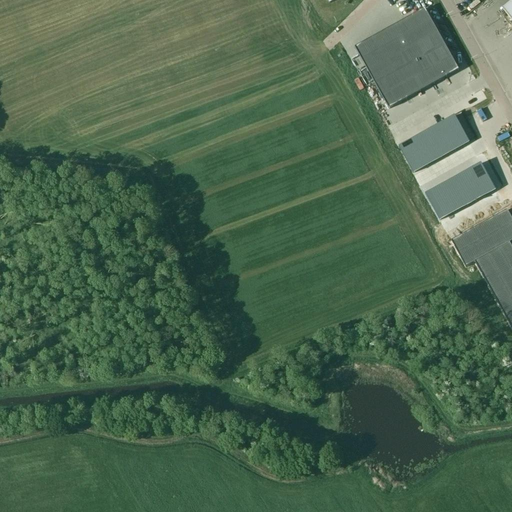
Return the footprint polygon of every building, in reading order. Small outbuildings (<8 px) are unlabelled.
[(511,2),(503,10),(511,21),(511,2)] [(424,9),(354,48),(388,109),(458,70),(424,9)] [(454,116),(398,147),(413,173),(469,142),(454,116)] [(481,163),(425,194),(439,220),(495,189),(481,163)] [(511,219),(507,210),(451,241),(465,268),(511,241),(511,219)] [(511,248),(509,243),(474,263),(511,330),(511,248)]
